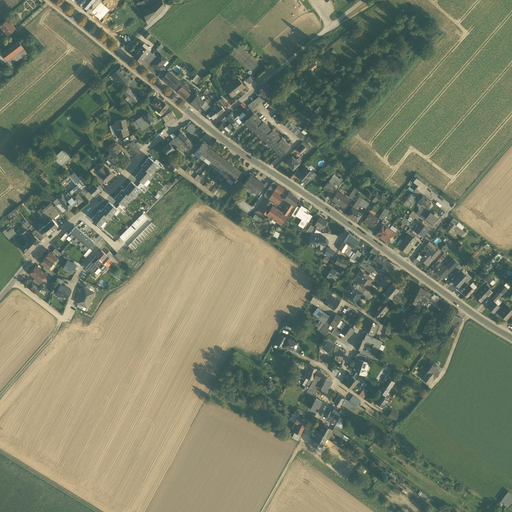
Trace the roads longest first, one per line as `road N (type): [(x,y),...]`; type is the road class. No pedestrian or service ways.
road 1 (residential): [(0,297),(149,144),(190,114)]
road 2 (residential): [(405,264),(210,130)]
road 3 (residential): [(302,439),(338,381),(365,307),(405,264)]
road 4 (track): [(363,0),(207,126)]
road 5 (residential): [(190,114),(50,0)]
road 6 (residential): [(511,339),(405,264)]
